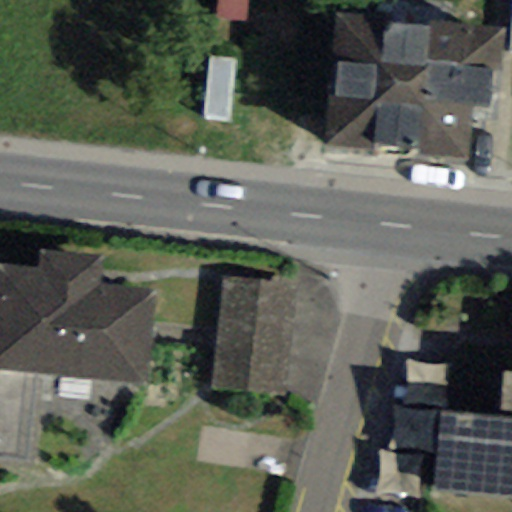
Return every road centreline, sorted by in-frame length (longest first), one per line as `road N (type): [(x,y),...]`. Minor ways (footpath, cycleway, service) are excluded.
road 1 (tertiary): [(0,180),(393,226)]
road 2 (residential): [(393,226),(312,511)]
